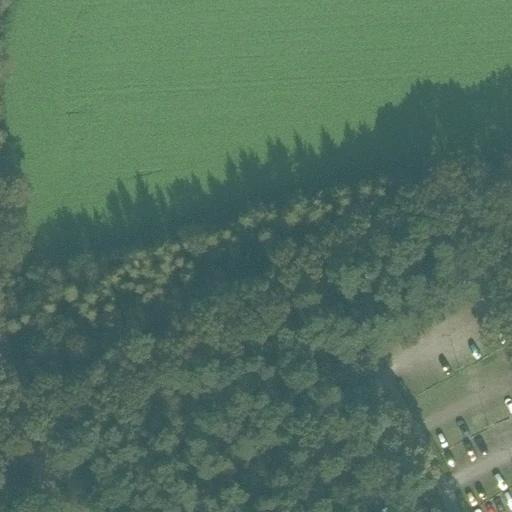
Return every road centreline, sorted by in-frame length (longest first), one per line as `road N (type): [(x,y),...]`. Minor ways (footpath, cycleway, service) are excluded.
road 1 (unclassified): [(57,511),(5,352),(17,0)]
road 2 (unclassified): [(380,511),(356,462),(312,445),(277,453),(171,511)]
